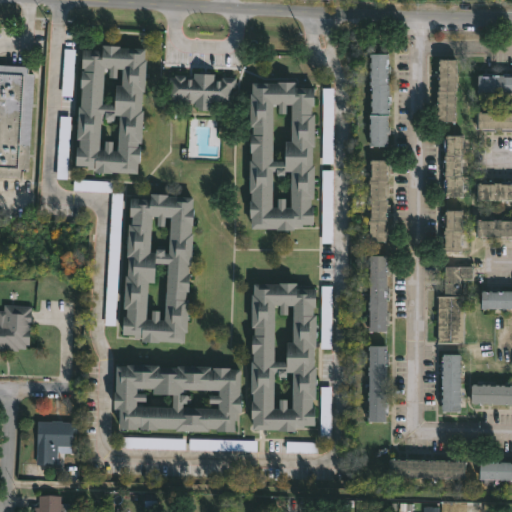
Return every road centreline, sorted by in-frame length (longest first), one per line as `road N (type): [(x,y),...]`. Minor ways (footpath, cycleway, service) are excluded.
road 1 (tertiary): [(511,18),(23,0)]
road 2 (residential): [(6,511),(14,387)]
